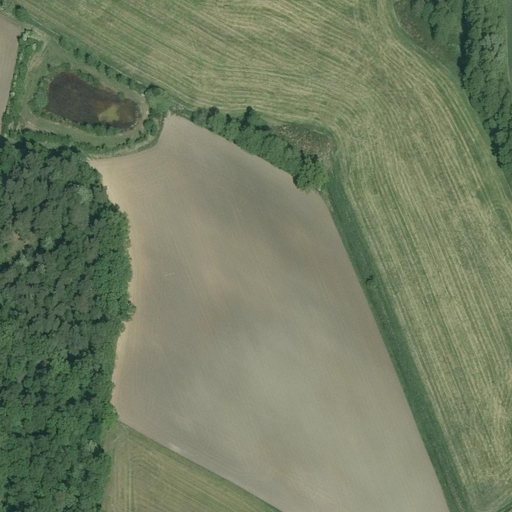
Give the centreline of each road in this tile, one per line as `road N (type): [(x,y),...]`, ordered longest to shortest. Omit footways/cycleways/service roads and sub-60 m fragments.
road 1 (track): [(55,45),(35,80),(36,121),(127,134),(146,121),(152,104)]
road 2 (track): [(0,11),(168,114)]
